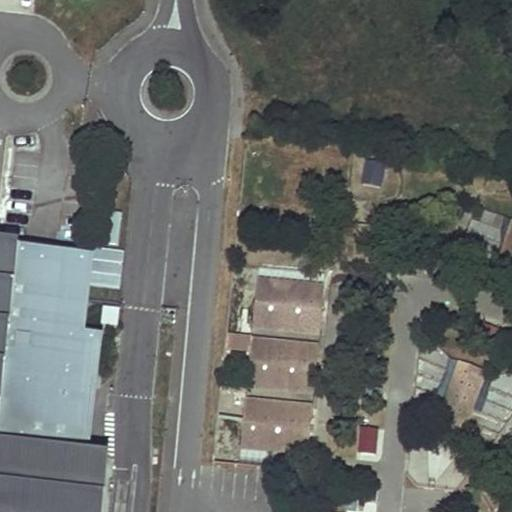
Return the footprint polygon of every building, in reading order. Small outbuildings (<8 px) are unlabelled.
[(511,225),(490,283),(511,291),(511,225)] [(379,263),(383,230),(345,227),(342,260),(379,263)] [(67,256),(0,248),(0,257),(66,264),(67,256)] [(58,335),(66,264),(0,257),(0,511),(97,511),(103,463),(87,461),(81,460),(94,338),(81,337),(58,335)] [(81,337),(89,267),(66,264),(58,335),(81,337)] [(325,287),(258,280),(253,330),(320,337),(325,287)] [(87,461),(99,339),(94,338),(81,460),(87,461)] [(319,347),(252,341),(248,387),(314,394),(319,347)] [(486,372),(462,363),(438,425),(462,435),(486,372)] [(308,455),(313,408),(247,401),(242,448),(308,455)]
